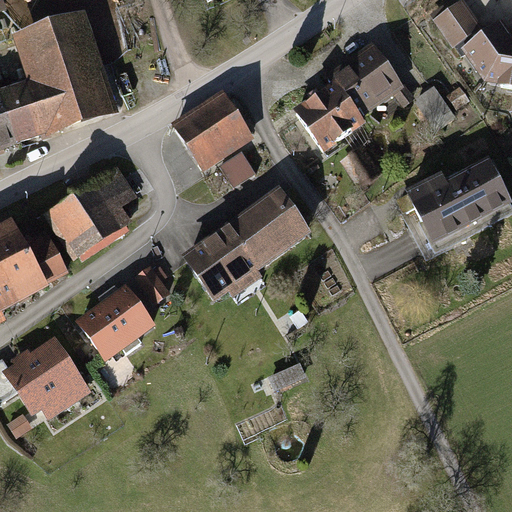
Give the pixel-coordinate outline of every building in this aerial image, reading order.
[(464,51),(487,85),(511,88),(511,36),(504,25),(488,36),(465,2),(434,24),(456,56),(464,51)] [(27,82),(0,90),(0,92),(19,151),(118,119),(85,17),(14,40),(27,82)] [(329,81),(333,86),(363,126),(398,101),(405,111),(416,102),(375,47),(329,81)] [(324,155),(363,126),(333,86),(294,115),(324,155)] [(0,156),(19,151),(0,92),(0,156)] [(440,135),(456,122),(433,92),(417,104),(440,135)] [(450,100),(459,114),(471,106),(461,92),(450,100)] [(175,132),(204,175),(254,140),(225,98),(175,132)] [(511,209),(511,198),(493,161),(472,171),(460,149),(449,155),(460,177),(449,183),(445,175),(407,193),(435,248),(511,209)] [(221,170),(235,191),(257,177),(243,156),(221,170)] [(342,166),(357,189),(367,182),(352,159),(342,166)] [(119,171),(45,216),(74,261),(81,257),(84,262),(131,234),(127,228),(131,226),(119,206),(135,196),(119,171)] [(281,188),(232,224),(265,270),(315,234),(281,188)] [(0,325),(9,321),(5,312),(69,275),(45,234),(26,245),(12,221),(0,228),(0,325)] [(261,273),(265,270),(232,224),(183,259),(217,305),(231,294),(235,300),(265,278),(261,273)] [(135,281),(154,304),(170,290),(151,267),(135,281)] [(126,286),(77,323),(107,363),(124,351),(128,356),(144,344),(140,339),(156,326),(126,286)] [(15,367),(6,374),(35,417),(43,411),(50,422),(94,392),(58,338),(33,355),(30,350),(12,362),(15,367)] [(270,377),(275,393),(303,384),(299,368),(270,377)] [(306,393),(296,397),(300,407),(310,403),(306,393)] [(9,427),(18,440),(33,431),(24,417),(9,427)] [(134,444),(120,452),(130,468),(144,460),(134,444)]
